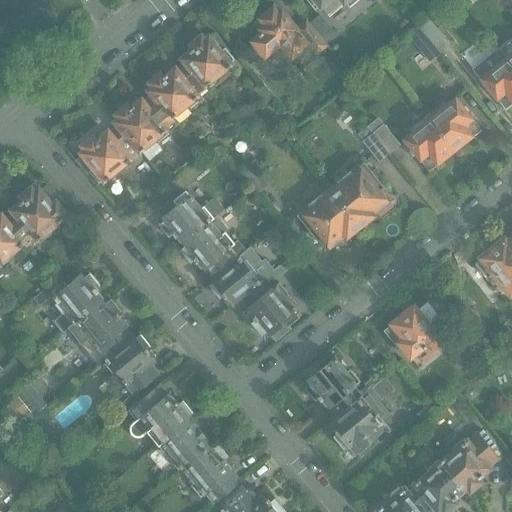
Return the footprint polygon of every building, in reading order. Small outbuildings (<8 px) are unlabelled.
[(306,0),(315,10),(319,7),(328,17),(345,3),(349,8),(358,0),(306,0)] [(327,46),(306,21),(296,29),(295,27),(295,26),(288,17),(287,18),(282,11),(278,14),(273,8),(260,19),(263,23),(258,27),(261,30),(257,33),(258,33),(251,39),(252,41),(249,44),(258,55),(261,52),(267,58),(281,47),(291,59),(308,45),(316,55),(327,46)] [(321,18),(311,27),(327,46),(338,38),(321,18)] [(449,45),(429,20),(419,28),(425,35),(439,53),(449,45)] [(415,43),(425,35),(419,28),(409,36),(415,43)] [(230,64),(232,62),(234,60),(225,49),(227,48),(215,33),(213,34),(205,40),(201,36),(189,45),(189,46),(193,49),(184,56),(185,57),(182,59),(185,63),(205,89),(207,92),(218,83),(216,80),(224,73),(226,75),(233,69),(230,65),(230,64)] [(497,49),(472,69),(480,79),(500,104),(505,111),(511,105),(511,66),(502,55),(497,49)] [(505,53),(502,55),(511,66),(511,52),(508,56),(505,53)] [(195,97),(205,89),(185,63),(176,70),(175,69),(173,71),(172,70),(164,77),(160,73),(148,83),(153,88),(149,91),(152,95),(170,119),(174,116),(173,115),(183,108),(185,111),(198,100),(195,97)] [(271,96),(260,83),(253,90),(263,103),(271,96)] [(177,127),(171,120),(170,119),(152,95),(143,102),(142,101),(139,103),(139,102),(130,109),(127,105),(115,115),(119,120),(115,122),(118,126),(137,151),(147,163),(162,150),(156,143),(177,127)] [(481,130),(476,123),(475,123),(455,98),(429,119),(455,151),(474,136),(481,130)] [(295,124),(288,114),(279,121),(286,130),(295,124)] [(455,151),(429,119),(403,140),(423,165),(429,172),(436,166),(455,151)] [(398,145),(378,120),(368,128),(389,153),(398,145)] [(129,158),(137,151),(118,126),(109,133),(108,132),(105,134),(105,133),(96,140),(93,136),(81,146),(85,151),(82,154),(83,155),(78,159),(79,160),(78,161),(88,172),(89,172),(98,184),(103,180),(104,181),(104,180),(105,181),(109,178),(108,177),(118,169),(120,173),(133,163),(129,158)] [(389,153),(368,128),(359,135),(365,141),(364,142),(379,161),(389,153)] [(210,172),(228,158),(219,147),(201,161),(210,172)] [(386,202),(374,186),(379,182),(364,163),(330,189),(360,227),(373,216),(372,214),(386,202)] [(269,185),(252,165),(242,174),(258,194),(269,185)] [(63,220),(62,219),(63,219),(62,218),(67,214),(56,201),(51,205),(39,189),(35,192),(31,187),(20,197),(23,201),(14,208),(15,209),(12,211),(14,212),(5,220),(23,244),(30,251),(51,233),(49,230),(58,222),(59,223),(63,220)] [(360,227),(330,189),(296,216),(312,235),(317,242),(323,238),(328,245),(330,247),(345,235),(347,237),(360,227)] [(182,245),(217,216),(225,210),(214,197),(202,207),(199,209),(193,202),(195,200),(190,195),(188,196),(184,192),(174,201),(175,202),(160,215),(161,216),(162,218),(161,219),(163,222),(158,226),(168,238),(172,234),(179,243),(180,242),(182,245)] [(130,204),(120,212),(126,219),(136,211),(130,204)] [(10,251),(18,245),(19,247),(23,244),(5,220),(2,216),(0,217),(0,276),(6,272),(0,264),(13,254),(10,251)] [(246,251),(237,240),(232,243),(224,234),(228,230),(217,216),(182,245),(184,247),(179,251),(189,263),(193,260),(200,269),(201,268),(203,270),(205,269),(212,278),(240,256),(246,251)] [(281,223),(275,228),(283,238),(290,233),(281,223)] [(511,233),(503,240),(506,244),(511,251),(511,233)] [(511,251),(506,244),(499,250),(496,246),(475,263),(487,278),(493,273),(511,296),(511,251)] [(241,299),(263,280),(255,270),(252,273),(242,261),(243,260),(240,256),(212,278),(211,280),(213,283),(209,287),(219,299),(223,295),(230,304),(230,303),(233,306),(241,299)] [(297,311),(286,299),(289,296),(277,281),(272,285),(269,281),(282,271),(275,264),(262,274),(265,278),(263,280),(241,299),(248,308),(247,309),(249,312),(248,312),(255,321),(251,324),(261,336),(264,334),(267,337),(282,325),(286,329),(299,319),(295,313),(297,311)] [(62,335),(71,328),(104,300),(102,298),(102,297),(95,289),(99,286),(89,273),(85,277),(81,273),(80,275),(76,270),(75,271),(74,270),(62,280),(63,281),(51,291),(54,294),(52,296),(58,303),(60,302),(67,311),(52,323),(62,335)] [(39,306),(48,298),(43,292),(34,299),(39,306)] [(460,345),(445,326),(455,319),(438,298),(428,306),(427,304),(417,312),(414,307),(411,309),(410,309),(407,306),(402,311),(405,314),(404,314),(404,315),(383,331),(396,347),(399,345),(411,359),(423,349),(425,352),(428,349),(430,352),(442,342),(440,339),(445,336),(455,349),(460,345)] [(124,327),(125,326),(123,324),(124,323),(117,315),(121,311),(111,299),(106,303),(104,300),(71,328),(82,341),(79,343),(97,365),(104,360),(131,336),(124,327)] [(511,319),(502,327),(507,334),(505,336),(511,345),(511,319)] [(157,375),(149,365),(154,362),(152,359),(153,358),(146,350),(150,347),(140,335),(135,339),(132,335),(131,336),(104,360),(108,365),(110,363),(116,371),(105,381),(116,394),(113,397),(120,405),(132,395),(133,395),(157,375)] [(26,353),(18,359),(29,372),(36,365),(26,353)] [(355,386),(361,381),(350,368),(344,373),(329,355),(317,365),(321,369),(306,382),(309,385),(304,389),(314,401),(318,398),(325,406),(326,405),(328,408),(329,407),(337,416),(382,379),(378,375),(359,390),(355,386)] [(393,392),(382,379),(337,416),(329,423),(331,425),(330,426),(337,434),(333,437),(343,449),(348,446),(350,449),(351,448),(356,453),(356,452),(359,455),(371,445),(369,442),(383,430),(379,425),(390,415),(380,402),(382,401),(381,400),(384,397),(385,397),(393,392)] [(188,417),(193,413),(183,401),(179,404),(172,396),(171,397),(169,394),(168,395),(160,386),(128,412),(135,421),(131,424),(130,427),(129,431),(130,435),(133,437),(134,438),(137,439),(139,439),(142,438),(147,434),(158,446),(190,420),(188,417)] [(477,398),(478,391),(474,387),(468,388),(464,392),(463,398),(467,402),(473,401),(477,398)] [(31,413),(17,396),(6,406),(20,422),(31,413)] [(211,445),(206,439),(207,438),(197,426),(196,427),(190,420),(158,446),(159,448),(162,445),(182,469),(211,445)] [(490,467),(498,460),(492,452),(500,446),(485,427),(476,434),(471,428),(467,431),(472,438),(468,441),(466,439),(467,439),(465,437),(450,449),(452,451),(453,451),(454,452),(445,460),(445,459),(441,462),(464,491),(467,489),(471,493),(483,483),(480,480),(484,476),(483,475),(488,472),(487,471),(491,468),(490,467)] [(239,482),(231,472),(233,471),(231,469),(231,468),(224,460),(228,456),(218,444),(214,448),(211,445),(182,469),(213,505),(239,482)] [(464,491),(441,462),(438,459),(424,471),(427,476),(419,482),(418,480),(415,483),(435,509),(437,511),(438,511),(441,510),(443,511),(448,511),(457,505),(454,501),(458,497),(457,497),(464,491)] [(431,511),(435,509),(415,483),(414,482),(404,490),(401,486),(389,496),(392,500),(382,507),(382,506),(378,510),(379,511),(378,511),(431,511)] [(285,511),(275,499),(270,502),(267,498),(261,503),(248,487),(223,508),(226,511),(285,511)] [(72,499),(66,491),(57,498),(64,506),(72,499)]
